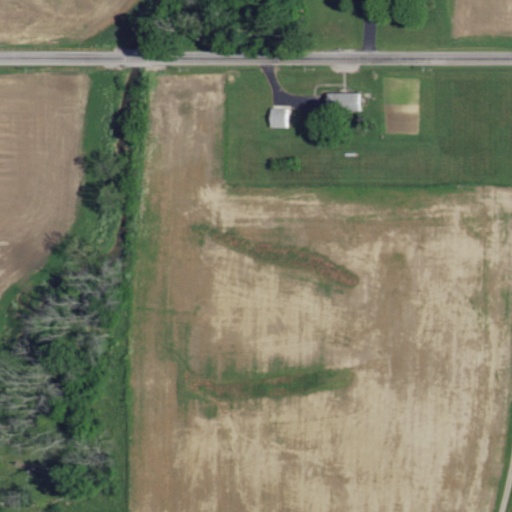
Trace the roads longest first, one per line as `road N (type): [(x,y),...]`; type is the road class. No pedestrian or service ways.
road 1 (tertiary): [(511,58),(153,59)]
road 2 (tertiary): [(123,59),(0,59)]
